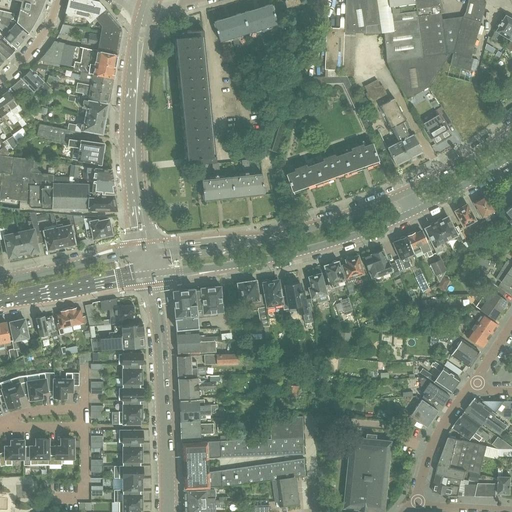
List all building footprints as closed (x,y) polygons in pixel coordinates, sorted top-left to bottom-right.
[(45,0),(19,0),(21,1),(18,16),(14,15),(14,14),(0,10),(0,16),(13,19),(14,20),(16,22),(29,33),(33,26),(36,21),(38,17),(40,12),(43,6),(45,2),(45,0)] [(90,24),(96,19),(105,10),(99,2),(91,0),(68,0),(65,12),(80,16),(87,23),(88,22),(90,24)] [(345,0),(345,28),(344,32),(382,33),(381,24),(378,0),(345,0)] [(383,32),(386,61),(422,56),(414,0),(388,0),(393,31),(383,32)] [(441,13),(443,12),(440,0),(414,0),(422,56),(386,61),(406,99),(429,85),(450,52),(453,52),(461,19),(462,17),(442,20),(441,13)] [(468,0),(465,12),(462,17),(461,19),(453,52),(451,57),(449,65),(469,70),(472,58),(471,58),(486,1),(483,0),(468,0)] [(271,3),(242,12),(248,32),(260,28),(261,31),(264,30),(264,27),(277,23),(271,3)] [(101,27),(100,32),(120,36),(121,31),(120,27),(105,10),(96,19),(101,27)] [(72,26),(75,27),(89,30),(90,24),(88,22),(87,23),(80,16),(65,12),(63,24),(72,26)] [(248,32),(242,12),(213,21),(219,41),(232,37),(232,39),(236,38),(235,36),(248,32)] [(28,35),(27,34),(15,24),(13,27),(8,23),(11,19),(0,16),(0,22),(21,42),(24,38),(26,38),(27,36),(27,35),(28,35)] [(511,19),(506,16),(502,21),(499,25),(500,26),(496,30),(491,38),(495,41),(500,33),(510,39),(511,35),(511,19)] [(0,28),(6,34),(3,37),(16,48),(16,47),(18,48),(19,46),(19,44),(21,42),(0,22),(0,28)] [(70,36),(72,26),(63,24),(59,33),(70,36)] [(343,69),(344,32),(345,28),(327,27),(325,68),(343,69)] [(185,139),(187,159),(193,158),(194,161),(194,163),(216,161),(202,29),(188,30),(180,31),(180,34),(181,37),(174,37),(177,59),(185,139)] [(267,31),(261,32),(265,45),(270,43),(267,31)] [(119,46),(120,36),(100,32),(100,36),(89,34),(88,39),(119,46)] [(14,50),(0,36),(0,52),(6,59),(14,50)] [(312,36),(303,39),(306,50),(315,47),(312,36)] [(119,46),(88,39),(82,38),(80,43),(98,47),(97,50),(117,54),(119,46)] [(242,52),(238,39),(233,41),(236,54),(242,52)] [(43,55),(38,60),(59,65),(60,65),(70,67),(75,46),(65,44),(54,41),(50,46),(49,48),(47,51),(45,53),(43,55)] [(295,76),(294,80),(293,84),(298,86),(299,83),(302,76),(292,45),(286,47),(295,76)] [(115,67),(117,54),(97,50),(92,49),(83,47),(81,57),(80,63),(95,66),(95,62),(115,67)] [(80,63),(76,62),(75,62),(73,68),(73,70),(80,72),(113,78),(115,67),(95,62),(95,66),(80,63)] [(18,80),(16,82),(25,93),(28,91),(30,88),(32,91),(40,84),(42,86),(41,87),(45,91),(48,88),(35,75),(33,72),(30,69),(22,77),(21,78),(18,80)] [(71,75),(71,77),(79,80),(81,81),(90,82),(112,86),(113,78),(80,72),(80,74),(72,73),(71,75)] [(347,76),(332,76),(332,83),(343,82),(352,102),(357,99),(347,76)] [(395,165),(407,158),(422,151),(419,146),(413,135),(409,137),(404,126),(408,125),(406,120),(405,120),(393,98),(385,102),(384,100),(389,98),(382,85),(380,86),(377,79),(364,86),(367,92),(365,93),(378,120),(384,117),(398,143),(387,148),(392,159),(395,165)] [(16,82),(11,86),(14,89),(20,97),(25,93),(16,82)] [(110,94),(112,86),(90,82),(90,86),(77,83),(76,88),(110,94)] [(109,102),(110,94),(76,88),(75,92),(82,94),(82,97),(88,98),(109,102)] [(17,104),(10,94),(8,91),(6,92),(5,91),(3,93),(3,94),(0,96),(0,97),(17,121),(17,122),(22,118),(17,113),(21,110),(17,104)] [(85,117),(105,121),(107,111),(106,110),(107,104),(83,100),(84,97),(79,96),(77,105),(78,106),(87,108),(85,117)] [(0,114),(1,116),(5,113),(13,124),(17,121),(0,97),(0,114)] [(357,99),(352,102),(365,130),(371,127),(357,99)] [(436,99),(430,103),(434,109),(439,106),(436,99)] [(451,121),(444,111),(441,106),(435,109),(438,114),(433,116),(434,117),(423,123),(428,131),(432,139),(435,144),(451,135),(445,125),(451,121)] [(283,113),(273,146),(272,151),(278,152),(289,114),(283,113)] [(104,127),(105,121),(85,117),(84,124),(78,123),(76,125),(75,131),(80,132),(80,130),(90,132),(90,131),(102,133),(102,128),(104,127)] [(39,124),(37,136),(53,139),(52,141),(63,143),(63,144),(67,145),(73,146),(71,159),(76,160),(76,161),(90,162),(100,164),(101,152),(104,152),(105,145),(102,145),(102,143),(68,139),(68,137),(75,138),(75,137),(79,138),(80,132),(49,126),(39,124)] [(387,148),(380,133),(374,135),(382,150),(387,148)] [(2,142),(5,147),(8,152),(12,150),(6,140),(2,142)] [(361,167),(366,165),(371,163),(372,165),(378,163),(379,163),(377,157),(372,143),(359,148),(358,145),(355,146),(355,149),(351,150),(350,151),(343,153),(350,173),(356,171),(355,168),(361,167)] [(0,155),(3,156),(7,156),(9,154),(8,152),(5,147),(0,149),(0,155)] [(315,163),(322,183),(328,181),(327,178),(333,176),(338,175),(343,173),(344,175),(350,173),(343,153),(337,155),(335,156),(331,157),(330,155),(327,156),(328,159),(323,160),(321,161),(315,163)] [(52,175),(40,174),(42,161),(34,160),(0,155),(0,198),(23,201),(28,202),(28,204),(29,207),(32,208),(40,208),(40,209),(88,210),(116,210),(113,195),(91,192),(88,192),(89,184),(75,184),(75,178),(52,177),(52,175)] [(243,175),(232,177),(234,197),(241,196),(246,195),(246,197),(251,196),(251,195),(256,194),(256,195),(264,194),(264,192),(264,188),(264,187),(263,187),(262,174),(250,175),(248,159),(242,160),(243,175)] [(214,178),(202,179),(203,194),(202,194),(202,195),(203,199),(204,200),(211,199),(212,199),(213,200),(217,200),(217,198),(226,197),(226,198),(234,197),(232,177),(220,178),(219,163),(212,163),(214,178)] [(286,173),(291,186),(293,194),(294,193),(300,191),(299,189),(304,187),(305,187),(309,185),(315,183),(316,185),(322,183),(315,163),(309,165),(306,166),(302,168),(302,165),(298,166),(299,169),(286,173)] [(86,179),(92,179),(113,181),(111,169),(86,167),(85,173),(86,173),(86,179)] [(92,179),(91,192),(113,195),(116,193),(113,181),(92,179)] [(485,196),(483,195),(478,198),(478,200),(474,202),(473,203),(476,208),(481,217),(483,216),(486,220),(487,222),(491,219),(490,218),(497,215),(494,210),(485,196)] [(466,204),(455,211),(458,216),(464,227),(469,224),(470,226),(476,223),(469,210),(466,204)] [(39,232),(36,221),(35,213),(29,212),(31,221),(27,221),(29,231),(19,233),(23,253),(24,253),(25,255),(29,256),(31,253),(38,252),(36,243),(35,236),(34,236),(34,233),(39,232)] [(51,227),(44,228),(44,231),(46,242),(48,250),(49,251),(51,251),(54,250),(56,249),(56,247),(60,246),(55,220),(54,214),(50,213),(51,220),(52,227),(51,227)] [(72,215),(66,215),(68,225),(74,224),(72,215)] [(440,218),(437,220),(437,222),(436,222),(445,241),(456,236),(459,242),(464,239),(457,226),(453,228),(448,217),(448,216),(447,217),(444,219),(444,218),(443,219),(440,218)] [(59,219),(55,220),(60,246),(65,245),(66,246),(69,246),(72,246),(73,246),(74,245),(74,244),(74,243),(71,226),(62,227),(61,225),(60,225),(59,219)] [(84,219),(88,239),(95,238),(97,239),(100,238),(101,237),(112,235),(111,233),(113,233),(114,231),(113,227),(111,226),(110,226),(109,220),(97,222),(97,220),(90,222),(90,219),(84,219)] [(425,228),(424,228),(425,229),(426,232),(433,246),(437,255),(443,252),(439,244),(445,241),(436,222),(435,223),(433,222),(430,224),(429,226),(428,226),(428,227),(425,228)] [(6,225),(0,226),(0,238),(5,238),(6,243),(5,243),(7,249),(9,258),(15,256),(19,258),(22,255),(22,254),(23,253),(19,233),(8,235),(6,225)] [(407,237),(412,248),(414,254),(422,250),(423,253),(426,251),(429,257),(433,255),(430,249),(421,230),(415,233),(415,232),(414,233),(413,232),(407,234),(408,235),(407,236),(407,237)] [(392,242),(394,247),(400,259),(395,262),(398,269),(410,264),(407,257),(414,254),(412,248),(407,237),(406,237),(406,236),(403,236),(400,237),(399,239),(398,240),(392,242)] [(386,260),(385,256),(382,249),(380,250),(379,250),(378,250),(377,250),(376,250),(375,250),(374,251),(374,252),(374,253),(373,253),(373,254),(363,258),(365,263),(369,273),(372,279),(392,271),(394,277),(400,274),(395,262),(389,265),(387,259),(386,260)] [(480,256),(470,251),(465,259),(475,264),(480,256)] [(360,263),(357,256),(355,256),(353,256),(352,256),(351,256),(350,256),(349,257),(348,258),(345,259),(346,263),(342,264),(343,270),(347,283),(345,283),(349,293),(354,292),(351,282),(355,281),(355,282),(365,279),(360,263)] [(441,258),(437,261),(443,274),(446,270),(441,258)] [(330,284),(325,285),(327,294),(329,299),(330,305),(334,304),(332,298),(330,293),(336,291),(335,286),(338,285),(337,282),(344,280),(340,267),(339,261),(338,262),(337,261),(336,261),(335,261),(334,261),(333,261),(332,262),(331,263),(331,264),(324,266),(330,284)] [(437,261),(430,264),(438,281),(440,281),(443,275),(443,274),(437,261)] [(507,261),(500,270),(508,276),(511,277),(511,264),(507,261)] [(496,287),(498,288),(504,292),(509,286),(511,287),(511,277),(508,276),(500,270),(495,278),(500,282),(496,287)] [(325,285),(323,279),(321,273),(320,273),(319,272),(314,273),(312,275),(308,276),(310,283),(312,287),(309,288),(313,303),(329,299),(327,294),(325,285)] [(262,283),(261,283),(262,289),(263,293),(264,296),(265,305),(266,309),(275,308),(274,304),(282,303),(283,309),(281,309),(282,317),(290,316),(288,308),(286,295),(281,296),(280,288),(279,286),(279,284),(279,281),(277,280),(274,280),(274,281),(270,281),(269,280),(268,280),(267,279),(266,279),(265,279),(264,280),(263,280),(263,281),(262,282),(262,283)] [(258,297),(257,289),(256,285),(257,285),(257,282),(254,280),(239,282),(237,285),(237,288),(238,288),(239,294),(238,296),(238,299),(240,301),(241,308),(250,307),(251,311),(257,310),(261,327),(269,326),(265,305),(264,296),(258,297)] [(285,290),(286,295),(288,308),(297,306),(299,314),(302,313),(304,322),(312,321),(310,311),(307,311),(303,291),(301,291),(300,288),(299,282),(292,283),(291,281),(290,280),(288,281),(286,282),(286,284),(284,285),(285,290)] [(498,288),(496,287),(495,286),(488,281),(485,286),(492,291),(486,300),(500,310),(502,309),(504,309),(506,305),(506,304),(505,303),(507,301),(495,293),(498,288)] [(374,282),(368,284),(370,291),(376,289),(374,282)] [(180,290),(172,290),(175,316),(177,316),(177,318),(175,319),(176,329),(198,327),(197,317),(217,316),(217,312),(223,312),(220,286),(200,288),(200,290),(194,290),(194,288),(186,289),(180,289),(180,290)] [(476,306),(492,318),(494,319),(500,310),(486,300),(482,297),(476,306)] [(89,327),(116,324),(116,322),(134,320),(133,312),(135,312),(134,307),(133,307),(133,306),(123,307),(122,305),(116,306),(117,300),(116,298),(100,301),(101,310),(109,310),(110,320),(94,321),(91,304),(84,305),(89,327)] [(424,299),(424,308),(435,308),(435,299),(424,299)] [(476,321),(492,333),(498,325),(482,313),(472,305),(469,309),(479,317),(476,321)] [(69,309),(67,309),(71,326),(81,324),(80,325),(81,330),(86,329),(83,317),(82,317),(80,308),(76,309),(76,307),(75,308),(73,307),(70,307),(69,309)] [(56,322),(59,335),(63,334),(62,329),(61,328),(71,326),(67,309),(67,310),(65,309),(62,309),(61,311),(60,311),(60,313),(56,314),(57,322),(56,322)] [(54,330),(53,326),(51,317),(45,318),(45,317),(43,317),(42,316),(37,317),(37,318),(35,319),(40,339),(48,338),(48,334),(48,333),(48,332),(51,331),(53,337),(57,336),(56,330),(54,330)] [(17,320),(16,321),(10,322),(13,340),(12,341),(13,349),(15,359),(18,358),(16,349),(19,348),(17,340),(28,338),(27,334),(28,334),(27,330),(26,330),(24,319),(23,319),(22,319),(21,318),(20,318),(19,319),(18,319),(17,320)] [(482,347),(488,339),(492,333),(476,321),(466,335),(482,347)] [(6,323),(6,322),(0,322),(0,349),(4,349),(3,343),(9,342),(6,323)] [(111,334),(111,338),(144,335),(143,324),(121,326),(122,332),(111,334)] [(423,329),(424,335),(451,333),(450,327),(423,329)] [(175,331),(176,344),(215,341),(221,340),(221,335),(204,337),(204,336),(198,336),(197,329),(175,331)] [(339,332),(338,337),(338,343),(349,344),(350,333),(339,332)] [(451,333),(439,335),(439,340),(447,342),(456,348),(451,355),(468,367),(472,361),(474,359),(475,357),(479,351),(451,333)] [(144,347),(144,335),(111,338),(92,340),(93,351),(123,349),(144,347)] [(176,344),(177,354),(216,350),(215,341),(176,344)] [(76,346),(65,348),(65,347),(61,348),(62,354),(66,353),(67,355),(77,352),(76,346)] [(34,350),(29,352),(32,358),(36,356),(37,357),(42,355),(39,349),(34,351),(34,350)] [(122,366),(140,366),(140,364),(142,364),(142,353),(118,354),(118,364),(122,364),(122,366)] [(204,364),(238,363),(238,353),(204,355),(204,364)] [(177,356),(178,376),(197,376),(197,375),(206,375),(205,367),(197,367),(197,361),(190,361),(190,355),(177,356)] [(455,386),(460,379),(435,362),(434,363),(432,362),(431,364),(441,371),(438,375),(455,386)] [(140,366),(122,366),(122,368),(122,376),(142,376),(142,368),(140,368),(140,366)] [(450,393),(455,386),(438,375),(436,378),(422,368),(420,372),(450,393)] [(28,381),(27,381),(29,394),(30,401),(42,399),(41,392),(47,391),(53,391),(54,379),(54,372),(45,372),(38,373),(39,380),(28,381)] [(65,379),(54,379),(53,391),(53,397),(55,397),(55,399),(64,399),(64,397),(66,397),(66,392),(72,392),(72,385),(79,385),(79,373),(66,373),(65,379)] [(23,395),(29,394),(27,381),(28,381),(27,375),(19,376),(0,382),(0,384),(3,395),(8,408),(20,404),(17,397),(23,395)] [(122,386),(140,385),(140,384),(142,384),(142,376),(122,376),(122,384),(122,386)] [(446,399),(448,396),(449,395),(423,377),(420,378),(422,391),(424,393),(421,397),(431,403),(434,400),(442,405),(446,399)] [(178,379),(179,388),(192,388),(192,386),(198,386),(198,383),(197,378),(178,379)] [(215,382),(211,382),(198,383),(198,386),(192,386),(192,388),(179,388),(179,397),(198,396),(198,389),(216,388),(215,382)] [(287,384),(285,396),(296,398),(298,386),(287,384)] [(122,402),(140,402),(140,400),(142,400),(142,387),(140,387),(140,385),(122,386),(122,387),(118,387),(118,400),(122,400),(122,402)] [(492,409),(475,398),(470,405),(497,422),(506,428),(508,425),(496,416),(497,414),(491,410),(492,409)] [(427,427),(438,411),(422,399),(410,416),(427,427)] [(179,401),(180,411),(215,410),(218,409),(217,405),(203,406),(203,401),(199,401),(199,400),(179,401)] [(484,401),(495,410),(509,421),(510,420),(509,420),(511,416),(511,400),(494,401),(493,401),(492,401),(491,402),(491,403),(489,404),(484,401)] [(122,412),(142,412),(142,404),(140,404),(140,402),(122,402),(122,404),(122,412)] [(497,422),(470,405),(464,412),(483,423),(501,435),(506,428),(497,422)] [(180,411),(180,420),(199,420),(206,419),(205,414),(215,414),(215,410),(180,411)] [(118,412),(118,424),(122,424),(140,424),(140,420),(142,420),(142,412),(122,412),(118,412)] [(463,413),(458,420),(481,438),(482,437),(486,441),(490,436),(482,430),(481,431),(478,429),(480,426),(466,416),(463,413)] [(220,440),(181,442),(182,454),(183,475),(183,488),(216,488),(275,479),(293,477),(305,475),(304,458),(209,472),(208,458),(304,454),(302,416),(269,418),(271,438),(232,440),(220,440)] [(199,425),(199,420),(180,420),(181,430),(213,429),(213,424),(199,425)] [(458,420),(453,427),(456,429),(469,440),(472,437),(472,436),(479,441),(481,438),(458,420)] [(118,429),(118,442),(122,442),(140,442),(142,442),(142,429),(140,429),(122,429),(118,429)] [(213,429),(181,430),(181,440),(200,440),(200,434),(214,433),(213,429)] [(368,510),(373,510),(383,511),(382,511),(383,511),(384,511),(383,511),(383,510),(385,494),(385,492),(391,441),(375,439),(375,435),(367,434),(366,438),(350,437),(349,449),(346,478),(345,490),(343,507),(343,508),(358,509),(358,510),(368,511),(368,510)] [(438,465),(436,474),(453,477),(461,479),(464,480),(466,471),(480,475),(485,456),(499,459),(499,456),(499,449),(487,446),(454,438),(449,437),(448,437),(438,465)] [(24,459),(24,465),(49,465),(49,446),(49,438),(36,439),(36,446),(30,446),(24,446),(24,459)] [(61,446),(49,446),(49,465),(62,465),(62,458),(74,458),(74,438),(61,438),(61,446)] [(12,459),(24,459),(24,446),(24,439),(11,439),(11,446),(5,446),(5,452),(0,453),(0,464),(1,466),(5,465),(12,465),(12,459)] [(140,446),(140,442),(122,442),(122,454),(142,454),(142,446),(140,446)] [(142,454),(122,454),(122,462),(122,465),(140,465),(140,462),(142,462),(142,454)] [(140,465),(122,465),(119,465),(119,478),(142,478),(142,465),(140,465)] [(510,494),(511,477),(501,477),(501,474),(503,475),(503,468),(499,468),(498,491),(498,493),(504,493),(505,494),(507,494),(508,493),(510,494)] [(433,487),(432,492),(449,495),(452,495),(462,496),(462,484),(460,484),(461,479),(453,477),(436,474),(433,487)] [(297,505),(293,477),(275,479),(279,507),(297,505)] [(142,478),(119,478),(122,478),(122,490),(140,490),(142,490),(142,478)] [(114,490),(114,502),(119,502),(122,502),(142,502),(143,494),(140,494),(140,490),(122,490),(114,490)] [(214,491),(183,491),(183,495),(184,503),(206,502),(206,503),(226,503),(226,497),(218,497),(219,500),(215,500),(215,498),(214,491)] [(119,502),(118,511),(140,511),(140,510),(142,510),(142,502),(122,502),(119,502)] [(184,511),(215,511),(215,508),(227,508),(226,503),(206,503),(206,502),(184,503),(184,511)]
